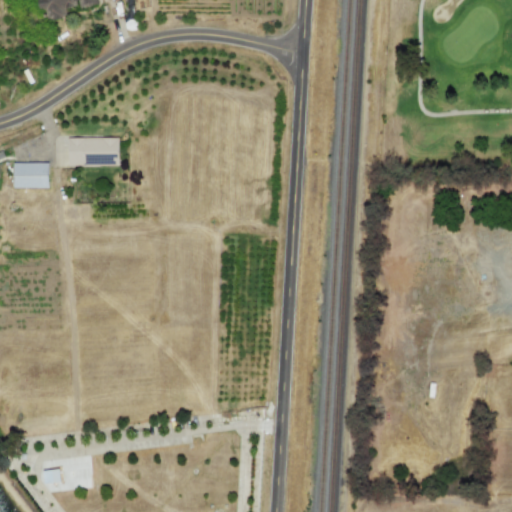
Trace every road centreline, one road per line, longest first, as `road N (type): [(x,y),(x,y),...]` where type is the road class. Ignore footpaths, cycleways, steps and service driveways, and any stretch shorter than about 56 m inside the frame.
road 1 (residential): [(279,511),(308,0)]
road 2 (residential): [(0,124),(159,39),(222,37),(305,60)]
